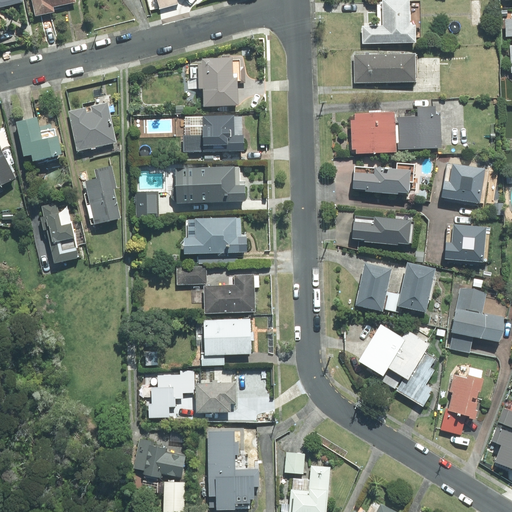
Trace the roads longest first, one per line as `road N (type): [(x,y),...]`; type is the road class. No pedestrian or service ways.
road 1 (residential): [(500,511),(331,406),(316,383),(307,355),(296,8)]
road 2 (residential): [(0,77),(296,8)]
